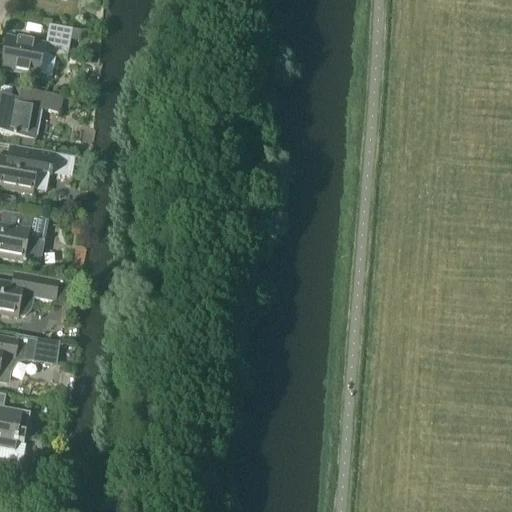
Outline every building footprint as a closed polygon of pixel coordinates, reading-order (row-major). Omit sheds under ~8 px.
[(49,29),(45,48),(6,41),(0,70),(0,73),(40,81),(44,57),(67,61),(72,33),(49,29)] [(0,101),(0,138),(36,145),(41,114),(59,118),(62,101),(15,92),(13,104),(0,101)] [(45,197),(49,176),(52,176),(72,180),(76,162),(56,159),(31,154),(11,150),(8,162),(0,160),(0,192),(32,199),(32,195),(45,197)] [(0,229),(0,261),(23,266),(38,269),(46,224),(19,219),(16,232),(0,229)] [(13,289),(0,286),(0,318),(17,322),(17,318),(20,319),(24,317),(27,316),(31,313),(32,308),(33,303),(54,307),(58,285),(15,277),(13,289)] [(0,385),(7,386),(9,377),(17,364),(31,363),(54,367),(57,346),(18,338),(17,343),(0,340),(0,385)] [(0,452),(0,453),(0,462),(25,467),(28,449),(18,447),(19,443),(18,443),(19,432),(27,434),(30,417),(4,412),(6,400),(0,398),(0,452)]
